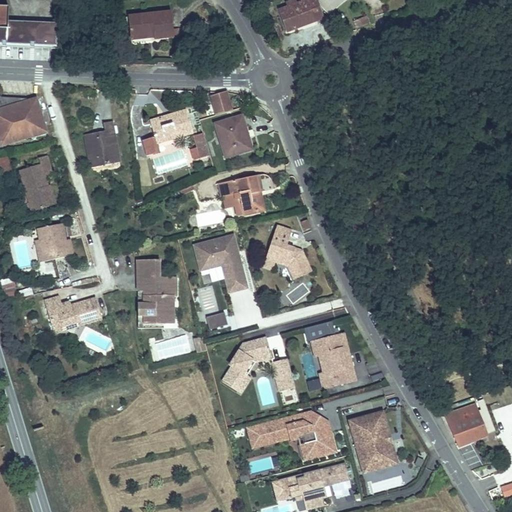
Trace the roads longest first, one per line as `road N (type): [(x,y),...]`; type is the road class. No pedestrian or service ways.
road 1 (unclassified): [(483,511),(364,315),(275,91)]
road 2 (residential): [(255,79),(0,73)]
road 3 (residential): [(281,70),(483,0)]
road 4 (secondary): [(0,372),(42,511)]
road 5 (unknown): [(237,294),(249,317),(273,319),(354,293)]
